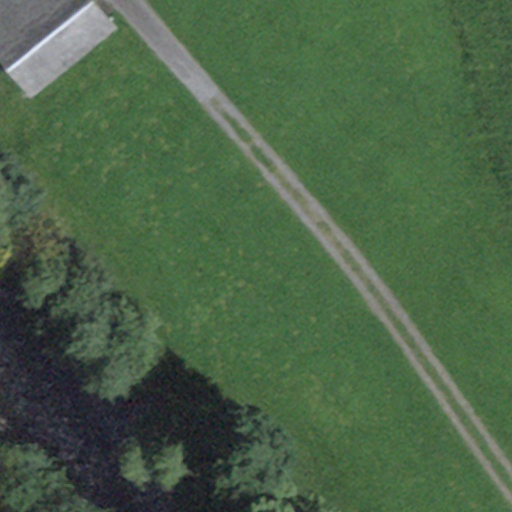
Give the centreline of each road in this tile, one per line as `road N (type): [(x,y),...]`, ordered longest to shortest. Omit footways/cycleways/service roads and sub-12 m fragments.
road 1 (track): [(511,484),(336,243),(212,99)]
road 2 (residential): [(121,0),(212,99)]
